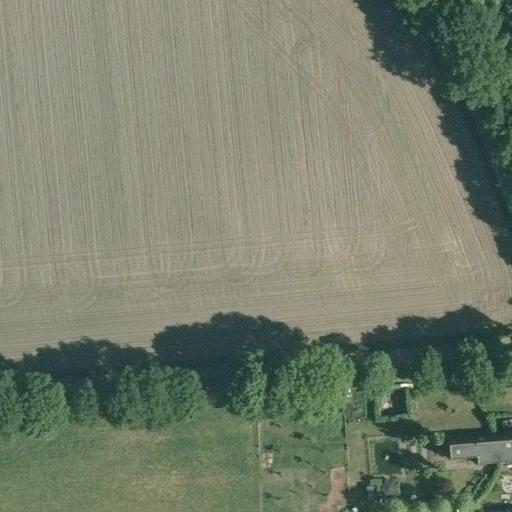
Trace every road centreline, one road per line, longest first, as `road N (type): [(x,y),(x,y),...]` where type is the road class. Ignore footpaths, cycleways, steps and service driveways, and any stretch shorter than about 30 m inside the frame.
road 1 (unclassified): [(0,393),(511,348)]
road 2 (unclassified): [(511,202),(467,92),(407,0)]
